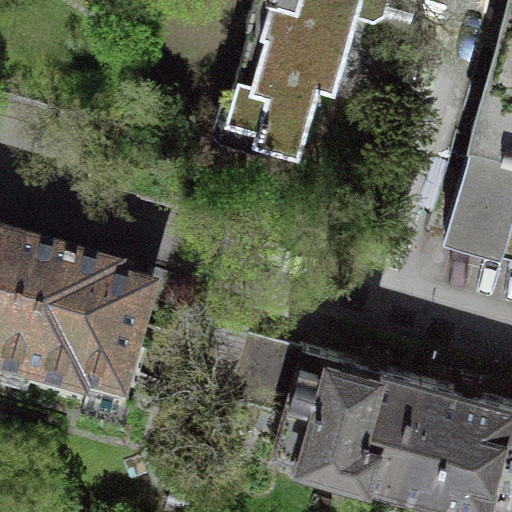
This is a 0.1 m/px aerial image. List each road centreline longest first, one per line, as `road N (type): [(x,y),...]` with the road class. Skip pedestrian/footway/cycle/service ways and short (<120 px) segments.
road 1 (residential): [(0,197),(366,301)]
road 2 (residential): [(366,301),(452,0)]
road 3 (residential): [(366,301),(511,343)]
